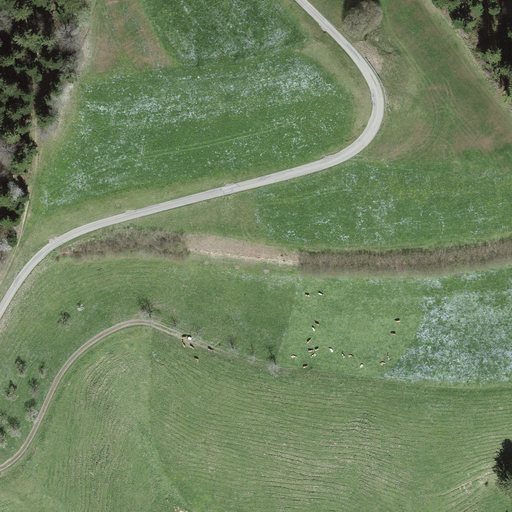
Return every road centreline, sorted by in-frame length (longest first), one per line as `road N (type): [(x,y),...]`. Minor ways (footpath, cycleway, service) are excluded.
road 1 (track): [(0,472),(32,438),(80,352),(137,322),(264,364),(511,392)]
road 2 (track): [(0,311),(28,267),(68,235),(333,160),(363,141),(377,117),(375,86),(300,0)]
